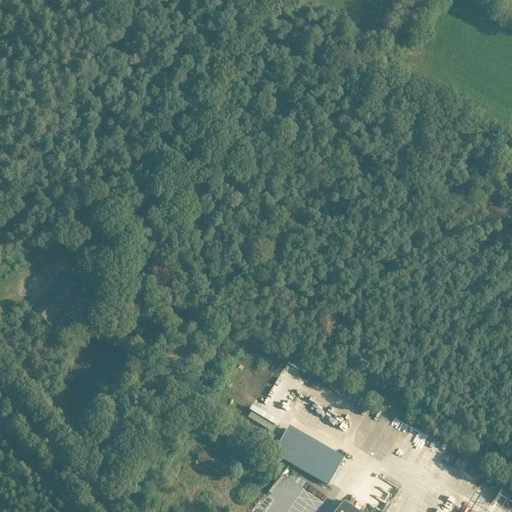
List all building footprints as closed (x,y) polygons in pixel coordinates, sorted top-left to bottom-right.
[(62,281),(32,308),(50,326),(84,295),(78,288),(84,283),(59,256),(48,267),(57,277),(57,276),(62,281)] [(66,322),(61,327),(65,331),(70,326),(66,322)] [(299,417),(315,389),(303,383),(288,411),(299,417)] [(344,454),(288,422),(271,450),(327,483),(344,454)] [(511,511),(511,497),(500,491),(487,511),(511,511)] [(355,511),(352,510),(354,507),(345,502),(344,502),(336,511),(355,511)]
